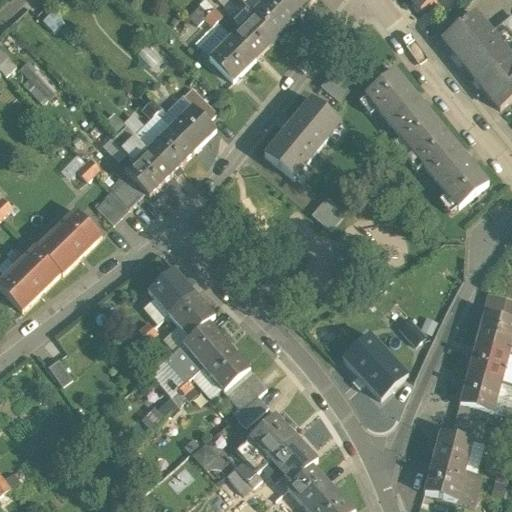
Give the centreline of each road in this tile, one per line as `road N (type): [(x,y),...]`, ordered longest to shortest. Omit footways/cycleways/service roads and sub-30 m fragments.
road 1 (residential): [(373,470),(310,375),(167,229)]
road 2 (residential): [(167,229),(258,133),(356,0)]
road 3 (residential): [(373,470),(401,439),(511,211)]
road 4 (residential): [(0,364),(167,229)]
road 5 (residential): [(511,162),(376,0)]
